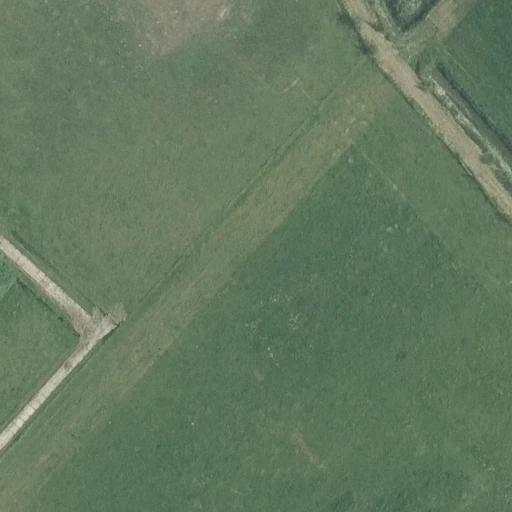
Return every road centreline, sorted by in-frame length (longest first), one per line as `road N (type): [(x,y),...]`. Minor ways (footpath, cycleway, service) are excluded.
road 1 (track): [(0,242),(92,332),(0,443)]
road 2 (track): [(511,202),(406,84),(353,0)]
